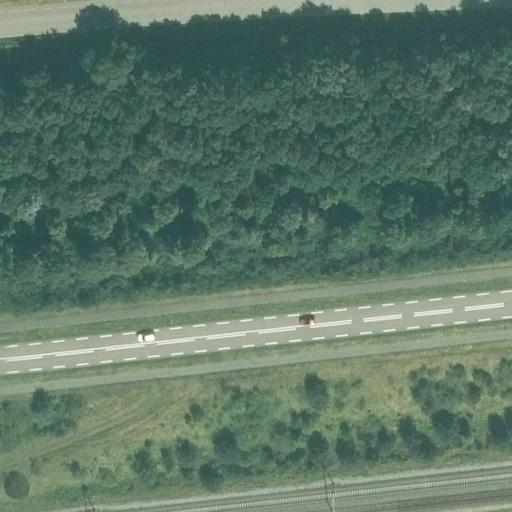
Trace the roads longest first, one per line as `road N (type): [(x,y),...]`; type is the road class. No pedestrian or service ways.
road 1 (primary): [(0,362),(511,307)]
road 2 (tertiary): [(0,24),(257,0)]
road 3 (tertiary): [(257,0),(507,0)]
